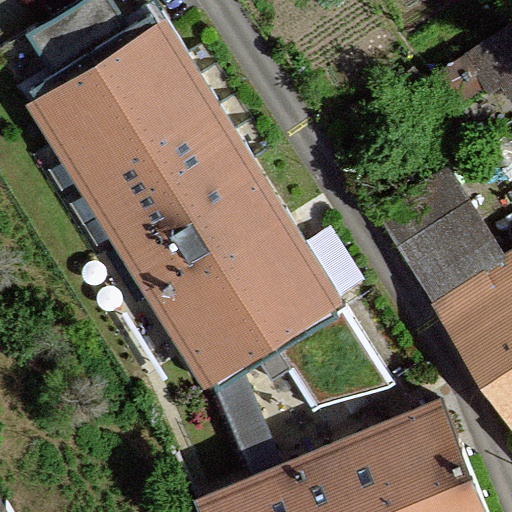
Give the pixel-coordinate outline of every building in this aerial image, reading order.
[(339,304),(149,0),(78,0),(68,7),(28,32),(58,80),(33,96),(212,383),(339,304)] [(511,24),(468,53),(489,84),(492,90),(505,82),(511,92),(511,24)] [(468,53),(431,76),(451,108),(489,84),(468,53)] [(511,252),(508,254),(474,202),(453,168),(388,210),(511,402),(511,252)] [(211,511),(488,511),(442,405),(209,506),(211,511)]
